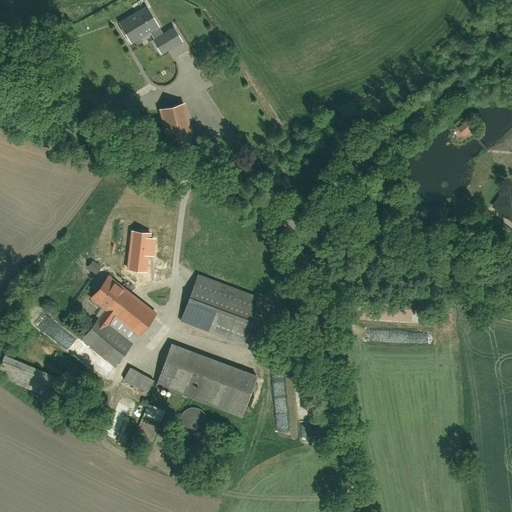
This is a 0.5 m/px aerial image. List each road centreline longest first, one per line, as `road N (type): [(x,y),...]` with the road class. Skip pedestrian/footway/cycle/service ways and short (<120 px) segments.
road 1 (residential): [(336,416),(296,223),(0,113)]
road 2 (unknown): [(206,191),(180,328)]
